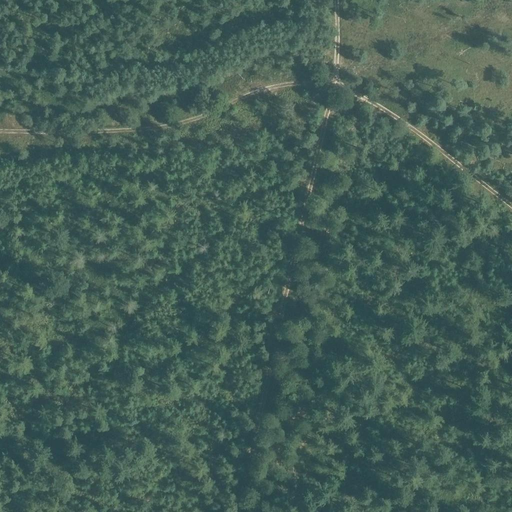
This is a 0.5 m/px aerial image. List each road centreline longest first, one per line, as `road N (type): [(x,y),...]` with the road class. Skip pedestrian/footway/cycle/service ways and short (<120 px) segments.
road 1 (track): [(511,209),(391,109),(329,82),(292,83),(146,128),(0,132)]
road 2 (track): [(335,0),(337,67),(234,511)]
